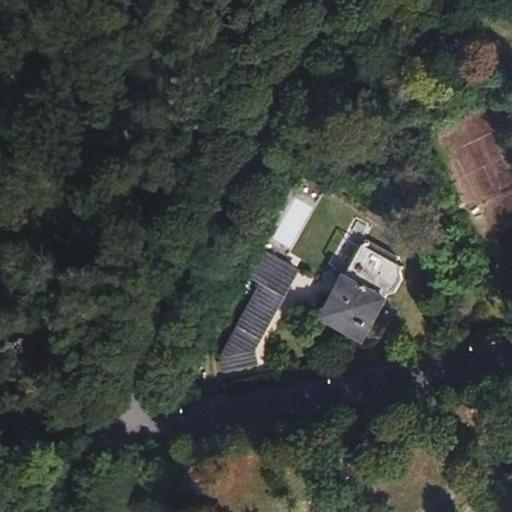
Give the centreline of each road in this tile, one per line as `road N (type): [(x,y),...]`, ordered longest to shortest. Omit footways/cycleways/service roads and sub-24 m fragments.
road 1 (unclassified): [(323,0),(91,417)]
road 2 (residential): [(91,417),(138,429),(511,351)]
